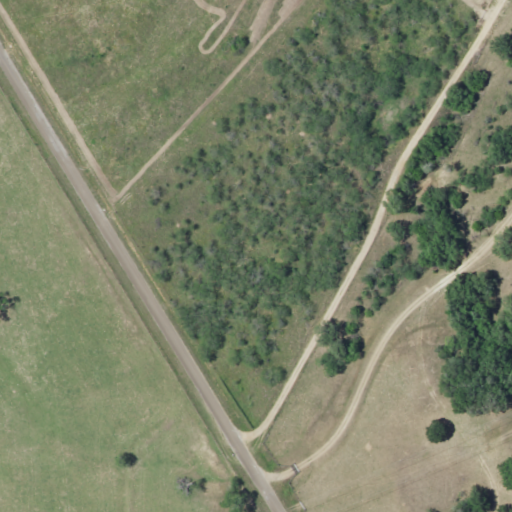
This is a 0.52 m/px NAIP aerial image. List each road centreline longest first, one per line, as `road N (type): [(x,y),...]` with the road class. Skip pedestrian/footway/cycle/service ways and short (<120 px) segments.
road 1 (residential): [(286,511),(0,39)]
road 2 (residential): [(174,326),(272,267),(315,209),(359,96),(486,18),(500,0)]
road 3 (residential): [(280,501),(511,255)]
